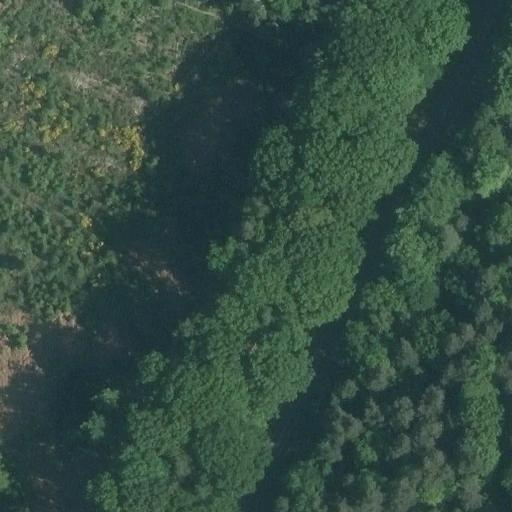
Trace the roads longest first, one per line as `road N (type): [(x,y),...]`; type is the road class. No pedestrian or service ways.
road 1 (unclassified): [(511,12),(410,232),(261,511)]
road 2 (track): [(128,0),(232,51),(274,61),(324,113),(410,232),(511,276)]
